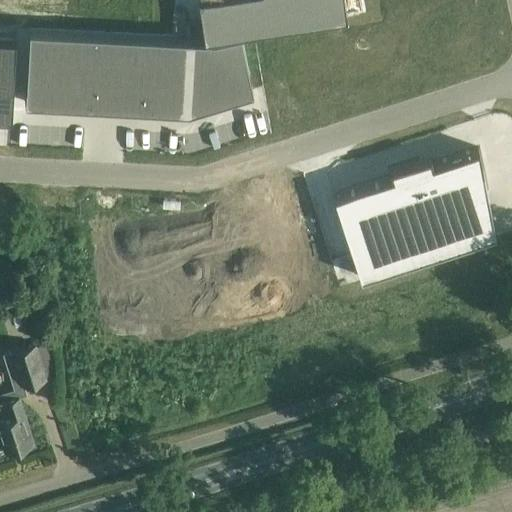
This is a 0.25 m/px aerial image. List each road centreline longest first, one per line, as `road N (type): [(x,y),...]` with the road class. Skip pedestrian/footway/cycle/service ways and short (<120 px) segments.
road 1 (residential): [(511,84),(205,182),(0,169)]
road 2 (primary): [(109,511),(511,382)]
